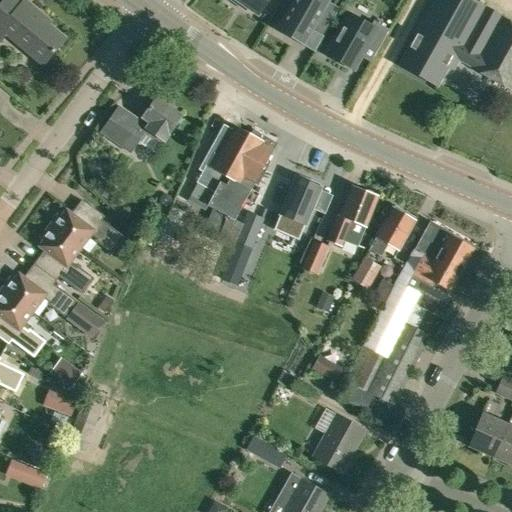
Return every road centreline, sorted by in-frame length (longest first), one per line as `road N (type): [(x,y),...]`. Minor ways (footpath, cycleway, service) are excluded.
road 1 (primary): [(511,207),(304,114),(150,10)]
road 2 (residential): [(0,212),(150,10)]
road 3 (residential): [(402,465),(511,252)]
